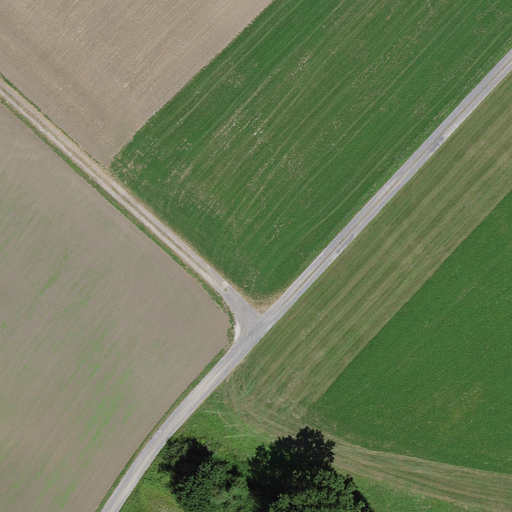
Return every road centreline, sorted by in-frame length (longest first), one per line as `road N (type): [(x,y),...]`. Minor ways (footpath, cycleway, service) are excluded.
road 1 (track): [(110,511),(181,411),(511,58)]
road 2 (track): [(0,82),(253,330)]
